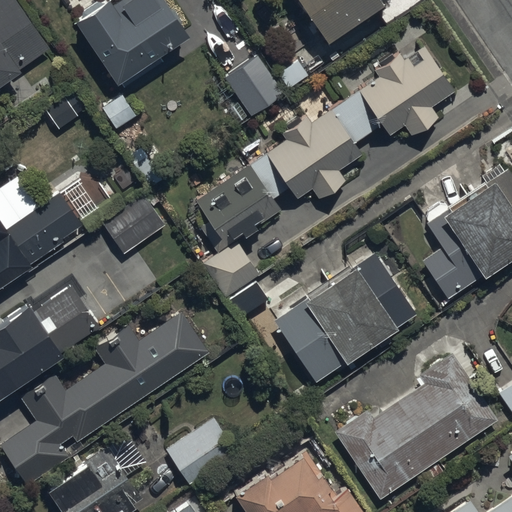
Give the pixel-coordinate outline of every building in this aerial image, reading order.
[(15,0),(0,0),(0,79),(48,48),(15,0)] [(116,0),(79,25),(117,83),(188,37),(163,0),(116,0)] [(298,0),(325,41),(381,3),(379,0),(298,0)] [(383,123),(390,134),(404,124),(410,134),(437,116),(431,106),(454,91),(423,44),(359,86),(383,123)] [(224,74),(252,115),(287,93),(259,51),(224,74)] [(113,139),(77,82),(35,109),(71,166),(113,139)] [(383,123),(359,86),(329,106),(353,142),(383,123)] [(353,142),(329,106),(264,149),(290,188),(297,198),(311,188),(317,197),(345,179),(339,170),(362,155),(353,142)] [(290,188),(264,149),(247,160),(273,199),(290,188)] [(273,199),(247,160),(193,195),(209,219),(198,226),(216,252),(227,246),(236,239),(281,210),(273,199)] [(466,283),(511,252),(511,173),(508,168),(426,222),(443,247),(422,260),(445,297),(466,283)] [(0,287),(31,267),(29,263),(83,227),(59,191),(5,227),(0,219),(0,287)] [(102,220),(123,251),(164,224),(143,193),(102,220)] [(260,274),(236,239),(227,246),(216,252),(203,261),(226,296),(260,274)] [(274,318),(316,381),(416,315),(374,252),(274,318)] [(239,317),(267,299),(256,281),(228,300),(239,317)] [(0,326),(0,395),(99,331),(67,283),(0,326)] [(21,395),(37,420),(0,443),(0,445),(26,484),(68,456),(59,443),(74,433),(77,438),(208,352),(182,313),(139,342),(128,324),(93,347),(105,364),(65,391),(53,374),(21,395)] [(341,438),(380,498),(498,421),(458,361),(452,352),(419,374),(425,383),(373,417),(368,409),(335,430),(341,438)] [(511,380),(498,390),(511,411),(511,380)] [(165,447),(189,484),(238,452),(213,416),(165,447)] [(48,488),(63,511),(123,511),(162,487),(128,436),(48,488)] [(237,496),(247,511),(363,511),(347,488),(335,497),(305,451),(237,496)] [(511,511),(511,453),(508,456),(511,462),(511,495),(486,511),(476,511),(469,501),(451,511),(511,511)] [(175,511),(207,511),(197,497),(175,511)]
